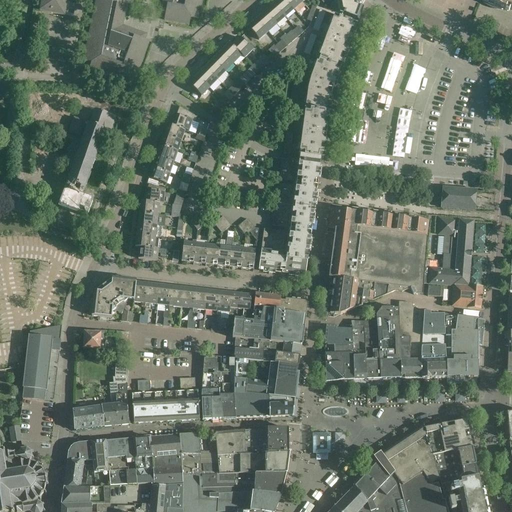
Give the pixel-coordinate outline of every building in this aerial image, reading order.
[(41,0),(39,11),(64,16),(67,0),(41,0)] [(144,56),(148,44),(142,42),(145,34),(122,26),(127,0),(162,0),(161,11),(166,12),(164,20),(189,25),(190,18),(198,19),(201,0),(95,0),(84,61),(91,63),(89,70),(106,76),(112,78),(133,86),(144,56)] [(279,0),(274,5),(285,18),(293,10),(284,0),(279,0)] [(284,0),(293,10),(302,3),(299,0),(284,0)] [(337,0),(340,13),(358,20),(363,8),(356,6),(356,4),(358,3),(358,4),(364,3),(365,0),(337,0)] [(511,0),(483,0),(482,3),(504,11),(506,8),(511,10),(511,0)] [(276,25),(285,18),(274,5),(265,13),(276,25)] [(268,33),(276,25),(265,13),(257,20),(268,33)] [(357,24),(334,16),(317,60),(340,69),(357,24)] [(259,40),(268,33),(257,20),(248,28),(259,40)] [(298,27),(295,29),(300,35),(303,32),(298,27)] [(245,37),(242,40),(247,46),(250,43),(245,37)] [(240,39),(232,47),(244,59),(252,51),(247,46),(242,40),(240,39)] [(281,41),(278,44),(283,50),(286,47),(281,41)] [(236,67),(244,59),(232,47),(229,44),(221,52),(233,64),(236,67)] [(221,52),(213,60),(226,72),(233,64),(221,52)] [(213,60),(205,68),(218,81),(226,72),(213,60)] [(310,79),(308,89),(305,111),(329,113),(332,92),(333,87),(340,69),(317,60),(310,79)] [(255,64),(252,67),(257,73),(261,69),(255,64)] [(255,75),(257,73),(252,67),(249,70),(255,75)] [(205,68),(197,77),(210,89),(218,81),(205,68)] [(210,89),(197,77),(189,85),(201,97),(210,89)] [(236,83),(242,88),(245,85),(239,80),(236,83)] [(242,88),(236,83),(233,86),(238,92),(242,88)] [(223,96),(220,99),(226,105),(229,102),(223,96)] [(222,108),(226,105),(220,99),(217,103),(222,108)] [(174,115),(171,126),(184,131),(188,133),(192,122),(194,123),(196,118),(179,108),(176,116),(174,115)] [(115,118),(95,111),(90,125),(88,125),(87,126),(84,124),(84,123),(74,119),(69,132),(80,136),(81,133),(84,134),(59,207),(86,217),(93,199),(82,195),(100,143),(106,145),(115,118)] [(299,156),(300,157),(321,159),(323,160),(328,121),(329,113),(305,111),(299,156)] [(181,142),(184,131),(171,126),(167,125),(163,136),(181,142)] [(159,147),(177,153),(181,142),(163,136),(159,147)] [(177,153),(159,147),(156,157),(174,163),(177,153)] [(277,187),(275,202),(314,207),(320,162),(321,159),(300,157),(299,156),(299,159),(298,161),(281,159),(278,180),(296,183),(295,187),(278,185),(277,187)] [(170,174),(174,163),(156,157),(152,168),(170,174)] [(170,174),(152,168),(148,179),(166,185),(170,174)] [(476,191),(443,189),(441,208),(474,211),(476,191)] [(146,191),(144,202),(159,204),(163,205),(165,193),(146,191)] [(139,213),(158,215),(159,204),(144,202),(140,202),(139,213)] [(287,248),(309,250),(314,207),(275,202),(272,226),(290,229),(287,248)] [(351,212),(330,209),(328,229),(336,230),(336,225),(349,227),(351,212)] [(336,225),(336,230),(329,278),(334,279),(388,286),(386,295),(395,291),(398,292),(398,290),(401,291),(401,292),(402,292),(410,289),(413,295),(415,294),(422,295),(423,285),(425,269),(427,237),(426,237),(391,232),(355,228),(357,213),(351,212),(349,227),(336,225)] [(157,227),(158,215),(139,213),(138,225),(157,227)] [(393,218),(357,213),(355,228),(391,232),(393,218)] [(195,218),(202,227),(207,223),(199,214),(195,218)] [(219,220),(226,230),(231,226),(223,217),(219,220)] [(197,231),(202,227),(195,218),(190,222),(197,231)] [(428,222),(393,218),(391,232),(426,237),(428,222)] [(242,223),(250,233),(257,242),(258,229),(254,229),(247,219),(242,223)] [(226,230),(219,220),(214,224),(221,234),(226,230)] [(444,269),(444,270),(435,270),(436,259),(425,258),(425,269),(423,285),(453,287),(454,286),(468,287),(473,222),(459,221),(459,222),(455,222),(455,221),(440,220),(440,223),(439,223),(438,235),(451,236),(450,257),(443,256),(442,269),(444,269)] [(250,233),(242,223),(238,227),(245,236),(250,233)] [(157,227),(138,225),(137,236),(156,238),(157,227)] [(285,233),(264,230),(258,271),(305,277),(309,250),(287,248),(287,251),(282,251),(285,233)] [(473,234),(474,254),(483,254),(483,234),(473,234)] [(139,248),(154,250),(156,238),(137,236),(135,248),(139,248)] [(218,266),(230,267),(232,249),(233,239),(231,238),(228,238),(226,239),(226,248),(220,247),(218,266)] [(194,263),(196,245),(183,243),(181,262),(194,263)] [(218,266),(220,247),(220,244),(216,243),(216,247),(208,246),(206,265),(218,266)] [(206,265),(208,246),(196,245),(194,263),(206,265)] [(154,250),(139,248),(138,259),(157,262),(158,254),(161,254),(160,257),(165,257),(166,251),(154,250)] [(244,250),(241,269),(253,270),(256,248),(252,248),(251,251),(244,250)] [(232,249),(230,267),(241,269),(244,250),(232,249)] [(473,258),(473,277),(482,277),(482,258),(473,258)] [(136,283),(136,281),(112,278),(111,285),(101,293),(94,292),(91,317),(111,319),(112,309),(116,309),(116,307),(122,303),(124,303),(124,300),(133,301),(134,301),(136,283)] [(388,286),(334,279),(329,314),(340,316),(361,306),(362,300),(373,301),(386,295),(388,286)] [(148,284),(136,283),(134,301),(133,301),(133,303),(141,304),(141,307),(145,308),(148,284)] [(157,306),(159,286),(148,284),(145,308),(149,308),(149,305),(157,306)] [(171,287),(159,286),(157,306),(165,307),(165,310),(169,310),(171,287)] [(454,286),(453,287),(452,307),(467,308),(467,309),(480,310),(481,301),(482,301),(482,297),(482,288),(468,287),(454,286)] [(183,288),(171,287),(169,310),(173,311),(173,307),(181,308),(183,288)] [(440,288),(428,287),(427,297),(440,298),(440,288)] [(195,290),(183,288),(181,308),(189,309),(189,313),(193,313),(195,290)] [(207,291),(195,290),(193,313),(197,313),(197,310),(205,311),(207,291)] [(216,316),(219,293),(207,291),(205,311),(213,312),(212,315),(216,316)] [(231,294),(219,293),(216,316),(220,316),(221,313),(229,314),(231,294)] [(238,310),(243,310),(242,317),(249,318),(251,296),(231,294),(229,314),(229,310),(238,311),(238,310)] [(280,299),(280,298),(255,295),(252,318),(253,318),(253,322),(260,323),(261,315),(263,308),(278,311),(278,310),(288,312),(306,314),(307,303),(305,300),(285,298),(285,300),(280,299)] [(398,308),(400,380),(421,380),(420,353),(422,327),(424,312),(415,310),(415,308),(412,308),(412,304),(399,303),(398,308)] [(304,328),(306,314),(288,312),(278,310),(278,311),(263,308),(261,315),(260,323),(285,326),(304,328)] [(380,380),(400,380),(398,308),(381,309),(376,316),(376,317),(377,317),(377,320),(376,320),(376,323),(377,323),(377,324),(376,324),(378,356),(380,380)] [(51,316),(52,317),(56,315),(54,310),(45,314),(47,318),(51,316)] [(132,313),(122,312),(121,322),(131,323),(132,313)] [(446,354),(446,379),(477,379),(478,346),(480,346),(481,346),(481,345),(482,345),(482,344),(484,325),(480,325),(480,320),(444,315),(444,326),(445,354),(446,354)] [(282,344),(301,346),(304,328),(285,326),(260,323),(253,322),(234,320),(232,339),(235,339),(235,340),(248,341),(282,344)] [(352,330),(353,345),(353,381),(380,380),(378,356),(376,324),(377,324),(377,323),(376,323),(351,322),(352,330)] [(41,330),(40,338),(52,339),(51,340),(60,341),(60,340),(62,326),(41,330)] [(435,379),(446,379),(446,360),(446,354),(445,354),(444,326),(433,327),(433,330),(429,330),(429,327),(422,327),(420,353),(421,380),(435,379)] [(329,331),(327,346),(340,347),(345,347),(345,345),(353,345),(352,330),(338,330),(338,331),(329,331)] [(129,333),(91,331),(90,333),(84,333),(83,349),(105,350),(105,337),(115,337),(115,351),(128,351),(129,333)] [(28,348),(25,374),(47,376),(50,351),(59,352),(60,341),(51,340),(52,339),(40,338),(29,336),(29,338),(23,337),(21,348),(28,348)] [(299,357),(301,346),(282,344),(248,341),(235,340),(234,349),(268,352),(282,355),(299,357)] [(353,381),(353,345),(345,345),(345,347),(345,364),(325,365),(325,379),(326,379),(329,382),(330,383),(353,381)] [(340,347),(327,346),(327,347),(326,347),(325,355),(325,365),(345,364),(345,347),(340,347)] [(298,367),(299,357),(282,355),(268,352),(234,349),(234,350),(235,350),(234,360),(250,361),(278,364),(283,364),(298,367)] [(211,384),(211,396),(220,396),(219,385),(221,364),(221,359),(205,357),(204,374),(209,375),(209,377),(212,377),(213,384),(211,384)] [(233,396),(234,375),(234,360),(229,360),(229,365),(221,364),(219,385),(220,396),(220,398),(222,420),(235,420),(233,396)] [(295,399),(274,397),(246,393),(247,380),(248,376),(250,361),(234,360),(234,375),(233,396),(235,420),(292,418),(294,403),(295,399)] [(101,407),(103,427),(118,426),(115,400),(119,400),(118,386),(127,385),(128,363),(113,365),(115,378),(112,378),(113,383),(108,384),(110,403),(110,404),(108,402),(104,403),(102,404),(101,404),(101,407)] [(278,364),(275,384),(247,380),(246,393),(274,397),(295,399),(298,374),(297,374),(298,367),(283,364),(278,364)] [(46,391),(47,376),(25,374),(23,388),(24,388),(23,394),(23,399),(33,400),(44,402),(44,396),(45,391),(46,391)] [(211,396),(211,384),(213,384),(212,377),(209,377),(209,375),(204,374),(202,394),(202,400),(203,400),(203,421),(212,421),(211,410),(212,410),(211,399),(211,396)] [(119,400),(115,400),(118,426),(128,425),(127,404),(127,395),(127,385),(118,386),(119,400)] [(197,391),(190,392),(183,392),(175,392),(168,393),(161,393),(154,394),(146,394),(139,394),(132,395),(133,420),(136,420),(136,423),(137,423),(137,425),(152,424),(152,422),(155,422),(159,422),(159,425),(164,425),(164,423),(169,423),(169,424),(173,424),(173,421),(177,421),(180,421),(180,424),(195,423),(195,420),(196,420),(196,417),(199,417),(197,391)] [(367,404),(366,394),(351,395),(351,405),(367,404)] [(220,398),(220,396),(211,396),(211,399),(212,410),(211,410),(212,421),(222,420),(220,398)] [(101,407),(99,408),(99,405),(90,407),(90,409),(81,410),(81,409),(74,410),(74,411),(72,411),(74,431),(103,427),(101,407)] [(432,456),(433,456),(472,448),(466,421),(447,425),(447,424),(441,425),(425,429),(424,429),(432,456)] [(22,441),(19,427),(9,428),(12,443),(22,441)] [(267,430),(245,431),(244,455),(267,453),(288,453),(288,429),(267,430)] [(397,480),(402,486),(422,473),(430,485),(431,484),(439,479),(438,473),(433,456),(432,456),(424,429),(381,457),(382,458),(387,466),(396,478),(397,480)] [(283,474),(286,475),(288,453),(267,453),(244,455),(245,431),(215,434),(218,464),(219,475),(243,475),(260,474),(283,474)] [(330,454),(330,434),(312,434),(313,454),(330,454)] [(183,486),(184,486),(183,496),(203,495),(202,488),(201,476),(199,435),(179,436),(181,455),(182,468),(183,483),(183,485),(183,486)] [(181,455),(179,436),(149,438),(151,450),(152,458),(153,470),(154,484),(154,485),(183,483),(182,468),(181,455)] [(151,450),(149,438),(133,440),(136,471),(135,471),(137,484),(151,483),(151,484),(154,484),(153,470),(152,458),(151,450)] [(110,486),(137,484),(135,471),(136,471),(133,440),(105,442),(110,486)] [(93,474),(108,472),(105,442),(91,444),(92,461),(93,474)] [(91,444),(79,445),(74,446),(72,448),(71,449),(69,453),(67,462),(81,462),(81,465),(83,465),(86,466),(85,470),(88,471),(87,478),(94,479),(93,474),(92,461),(91,444)] [(0,511),(41,511),(43,511),(44,511),(45,511),(43,510),(42,506),(44,505),(43,504),(42,505),(36,501),(38,499),(40,501),(41,500),(39,499),(43,493),(46,494),(46,493),(44,492),(46,485),(48,485),(48,484),(46,484),(45,477),(44,476),(40,469),(34,464),(35,462),(34,462),(33,464),(28,463),(31,458),(33,459),(34,458),(32,457),(31,453),(30,452),(27,449),(27,447),(26,447),(26,449),(22,449),(20,448),(19,448),(20,450),(18,454),(16,453),(16,454),(16,455),(14,455),(14,454),(15,452),(14,451),(13,453),(2,455),(2,452),(1,452),(0,445),(0,511)] [(472,448),(433,456),(438,473),(475,466),(472,448)] [(95,488),(94,479),(87,478),(86,485),(81,484),(83,465),(81,465),(81,462),(67,462),(64,489),(90,489),(95,488)] [(235,484),(247,485),(283,485),(286,475),(283,474),(260,474),(243,475),(219,475),(218,464),(202,465),(203,475),(201,476),(202,488),(203,495),(213,494),(214,488),(235,488),(235,484)] [(376,468),(375,466),(373,467),(362,480),(354,488),(367,502),(367,503),(370,511),(448,511),(446,500),(442,501),(438,484),(432,485),(431,484),(430,485),(422,473),(402,486),(397,480),(395,482),(399,496),(404,499),(406,506),(409,508),(413,507),(414,511),(391,511),(392,511),(387,490),(390,487),(384,479),(376,468)] [(475,466),(438,473),(441,485),(446,484),(478,477),(475,466)] [(484,511),(480,486),(478,477),(446,484),(447,487),(451,487),(451,489),(450,489),(450,493),(452,492),(455,511),(484,511)] [(255,493),(281,496),(283,485),(247,485),(235,484),(235,488),(214,488),(213,494),(221,494),(255,493)] [(97,488),(90,489),(64,489),(61,506),(89,505),(91,505),(96,505),(101,505),(105,505),(110,505),(110,487),(110,486),(97,488)] [(168,511),(169,509),(176,510),(175,511),(182,511),(183,510),(184,486),(183,486),(153,486),(149,511),(168,511)] [(354,488),(334,508),(338,511),(370,511),(367,503),(367,502),(354,488)] [(183,496),(183,510),(182,511),(230,511),(240,511),(242,511),(251,511),(252,511),(274,511),(281,496),(255,493),(221,494),(213,494),(203,495),(183,496)]
